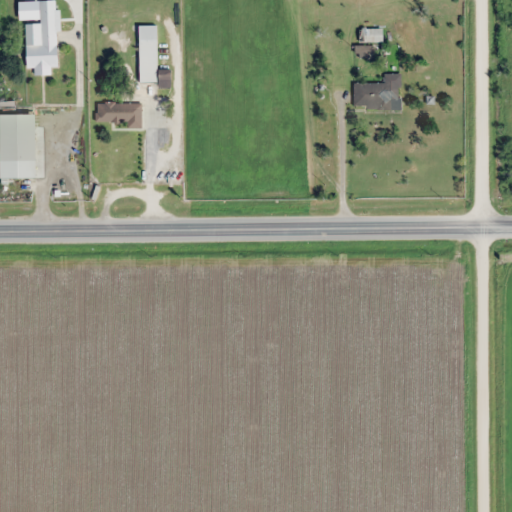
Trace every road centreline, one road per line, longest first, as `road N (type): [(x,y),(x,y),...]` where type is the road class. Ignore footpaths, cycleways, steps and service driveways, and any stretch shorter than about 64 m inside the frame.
road 1 (secondary): [(0,230),(482,227)]
road 2 (residential): [(484,511),(482,227)]
road 3 (residential): [(482,227),(482,0)]
